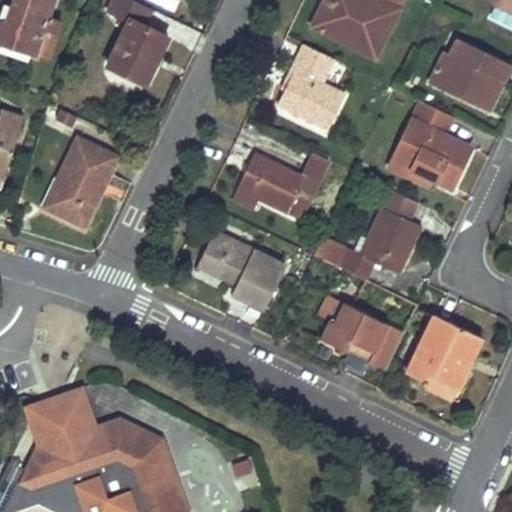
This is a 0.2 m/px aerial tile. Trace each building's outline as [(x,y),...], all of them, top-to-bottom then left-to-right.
[(14,0),(7,20),(2,19),(0,19),(0,41),(4,43),(34,53),(43,27),(53,30),(57,27),(58,26),(58,25),(58,24),(58,22),(56,19),(48,16),(52,0),(14,0)] [(140,24),(148,8),(132,0),(111,0),(107,8),(118,14),(115,21),(123,25),(104,63),(142,82),(165,37),(140,24)] [(321,6),(317,16),(312,26),(375,55),(401,0),(329,0),(326,8),(321,6)] [(511,0),(492,0),(511,9),(511,0)] [(511,14),(492,4),(486,16),(511,28),(511,14)] [(53,30),(43,27),(34,53),(47,58),(56,31),(53,30)] [(509,63),(483,50),(457,37),(449,54),(444,51),(429,81),(487,109),(509,63)] [(331,57),(303,43),(292,67),(296,70),(285,91),(279,105),(327,128),(344,92),(321,81),(331,57)] [(296,70),(292,67),(280,89),(285,91),(296,70)] [(411,177),(414,173),(415,169),(450,187),(469,147),(441,133),(450,115),(420,100),(388,165),(411,177)] [(69,124),(74,114),(60,108),(56,117),(69,124)] [(0,111),(0,177),(1,178),(19,117),(0,111)] [(76,136),(66,156),(57,176),(63,179),(50,206),(83,223),(115,155),(76,136)] [(301,174),(255,152),(238,188),(255,198),(298,219),(326,163),(311,155),(301,174)] [(42,202),(50,206),(63,179),(57,176),(53,175),(42,202)] [(255,198),(238,188),(231,201),(249,210),(255,198)] [(421,226),(407,220),(416,201),(390,188),(359,252),(322,234),(313,253),(365,279),(374,262),(397,274),(421,226)] [(198,264),(217,274),(236,283),(232,291),(264,307),(284,267),(214,232),(198,264)] [(333,320),(342,301),(327,293),(316,315),(328,321),(330,318),(333,320)] [(328,321),(325,328),(320,338),(346,350),(350,341),(373,352),(368,361),(385,368),(403,331),(342,301),(333,320),(330,318),(328,321)] [(432,314),(419,343),(405,372),(422,380),(426,373),(455,386),(479,336),(432,314)] [(373,352),(350,341),(346,350),(368,361),(373,352)] [(455,386),(426,373),(421,383),(450,396),(455,386)] [(122,421),(56,443),(59,452),(86,443),(94,463),(115,457),(121,460),(138,427),(122,421)] [(59,452),(56,443),(37,448),(27,470),(7,511),(21,511),(37,507),(49,511),(188,511),(163,438),(138,427),(121,460),(115,457),(94,463),(86,443),(59,452)] [(234,479),(252,474),(248,459),(230,464),(234,479)] [(7,511),(27,470),(12,464),(0,487),(0,511),(7,511)]
